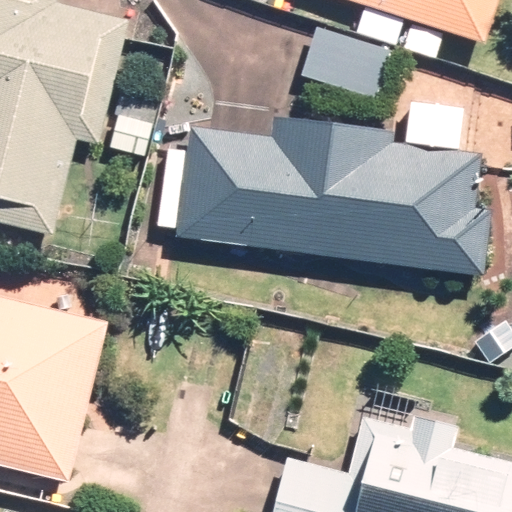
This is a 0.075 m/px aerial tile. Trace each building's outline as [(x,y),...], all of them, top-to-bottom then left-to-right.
[(0,0),(0,222),(54,236),(77,141),(99,146),(130,22),(58,4),(58,0),(0,0)] [(348,0),(382,11),(373,38),(405,48),(414,21),(486,44),(499,0),(348,0)] [(394,53),(317,29),(302,76),(378,100),(394,53)] [(153,123),(119,116),(112,149),(145,156),(153,123)] [(178,229),(177,238),(485,278),(494,213),(475,211),(483,155),(392,143),(393,133),(275,118),(272,138),(191,127),(188,153),(169,150),(159,227),(178,229)] [(0,297),(0,466),(71,484),(110,324),(0,297)] [(511,511),(511,462),(455,449),(459,429),(414,418),(411,429),(365,418),(350,475),(288,460),(274,511),(511,511)]
